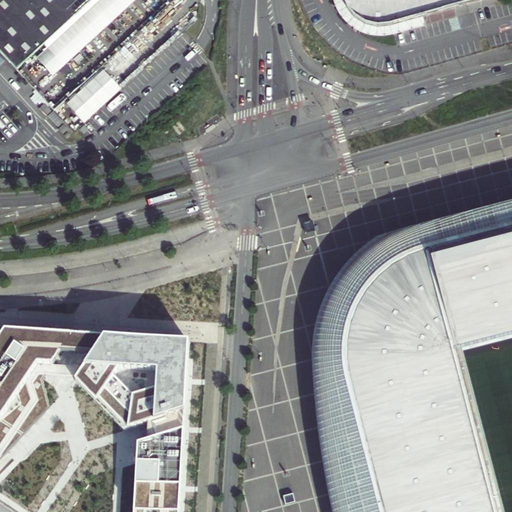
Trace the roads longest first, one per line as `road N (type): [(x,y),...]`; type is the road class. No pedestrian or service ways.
road 1 (unclassified): [(247,191),(229,511)]
road 2 (primary): [(0,242),(245,175)]
road 3 (primary): [(0,244),(93,232),(247,191)]
road 4 (primary): [(242,148),(81,192),(0,201)]
road 5 (tertiary): [(511,67),(370,98),(313,81),(287,57)]
road 6 (primary): [(511,71),(299,131)]
road 7 (primary): [(331,167),(511,116)]
road 8 (tertiary): [(250,0),(242,148)]
road 9 (tertiary): [(261,0),(270,139)]
